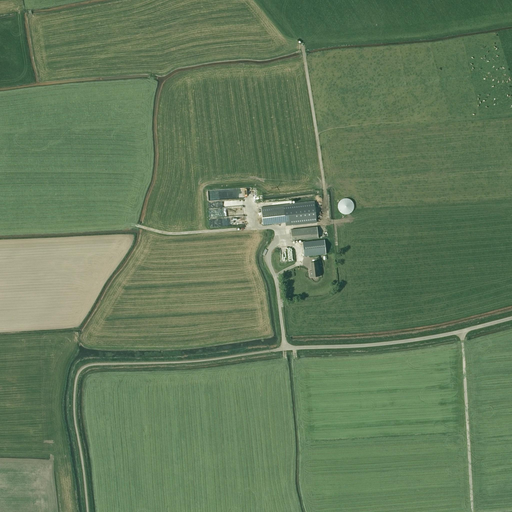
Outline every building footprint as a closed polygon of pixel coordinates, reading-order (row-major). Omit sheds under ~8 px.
[(346,198),(345,198),(344,198),(343,199),(342,199),(341,199),(341,200),(340,200),(339,201),(339,202),(338,203),(338,204),(337,205),(337,206),(337,207),(337,208),(338,209),(338,210),(339,211),(339,212),(340,212),(341,213),(342,214),(343,214),(344,214),(345,214),(346,214),(347,214),(348,214),(349,214),(349,213),(350,213),(351,212),(352,212),(352,211),(352,210),(353,210),(353,209),(353,208),(353,207),(353,206),(353,205),(353,204),(353,203),(352,202),(352,201),(351,201),(350,200),(349,199),(348,199),(347,199),(346,198)] [(209,202),(210,208),(223,207),(221,212),(217,210),(218,210),(214,209),(210,210),(210,213),(210,217),(217,217),(218,213),(221,213),(221,217),(228,217),(229,211),(230,216),(242,215),(241,207),(236,206),(241,205),(241,199),(209,202)] [(316,222),(314,202),(261,207),(262,224),(284,221),(285,226),(316,222)] [(318,238),(316,227),(290,230),(291,241),(318,238)] [(326,254),(324,241),(302,243),(304,256),(326,254)] [(317,262),(310,262),(311,271),(309,271),(310,277),(320,276),(319,270),(318,270),(317,262)]
